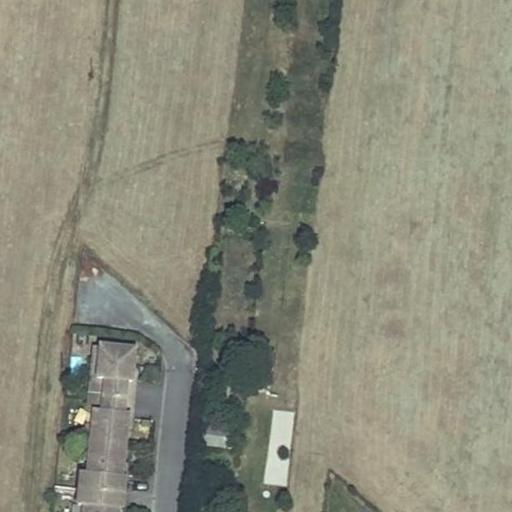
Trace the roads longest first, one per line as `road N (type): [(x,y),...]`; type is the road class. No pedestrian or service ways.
road 1 (track): [(112,0),(102,134),(67,242),(25,511)]
road 2 (residential): [(165,511),(181,358)]
